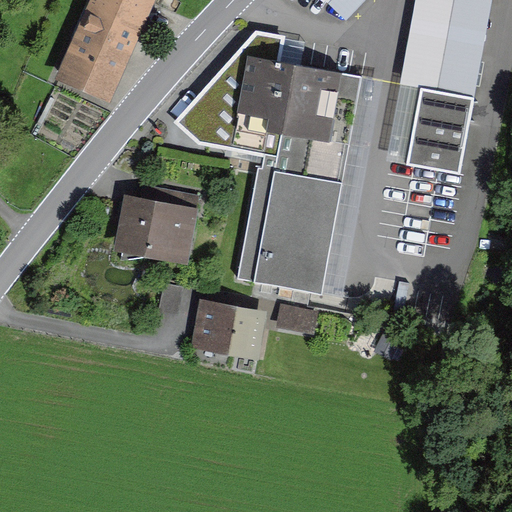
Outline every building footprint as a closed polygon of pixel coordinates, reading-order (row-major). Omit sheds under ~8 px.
[(155,0),(92,0),(59,81),(112,103),(155,0)] [(322,0),(346,22),(367,0),(322,0)] [(288,37),(258,32),(172,124),(199,148),(260,157),(235,277),(320,293),(362,77),(284,64),(288,37)] [(476,97),(423,88),(409,169),(463,178),(476,97)] [(199,205),(125,197),(119,254),(193,262),(199,205)] [(259,316),(205,307),(199,341),(253,350),(259,316)] [(317,313),(282,307),(278,325),(313,332),(317,313)]
